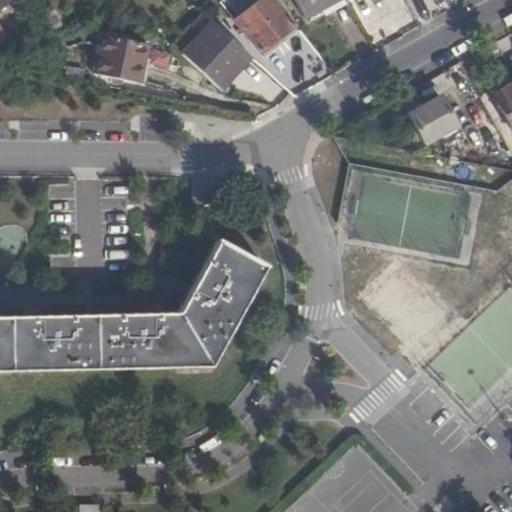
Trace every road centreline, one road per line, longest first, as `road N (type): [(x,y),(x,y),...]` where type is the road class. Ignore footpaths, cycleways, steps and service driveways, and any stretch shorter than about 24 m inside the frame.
road 1 (residential): [(0,486),(178,469),(228,450),(268,412),(318,308),(313,246),(275,136)]
road 2 (residential): [(0,153),(189,157),(275,136)]
road 3 (residential): [(511,1),(275,136)]
